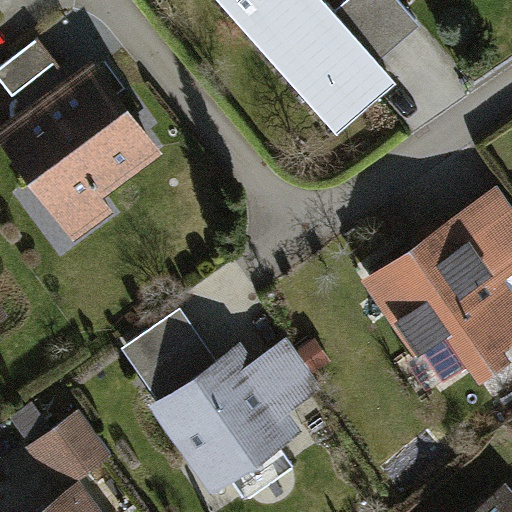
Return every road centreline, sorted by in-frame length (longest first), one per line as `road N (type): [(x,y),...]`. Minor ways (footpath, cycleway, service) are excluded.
road 1 (residential): [(301,231),(104,0)]
road 2 (residential): [(511,85),(301,231)]
